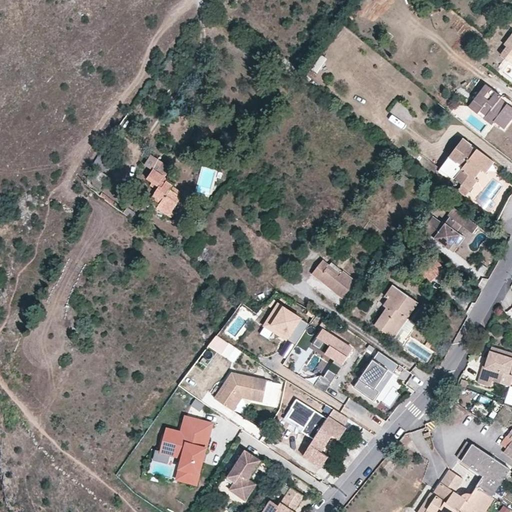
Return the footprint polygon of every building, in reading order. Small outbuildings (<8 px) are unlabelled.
[(511,62),(511,61),(511,34),(504,45),(507,47),(501,55),(511,62)] [(312,68),(318,71),(327,57),(321,53),(312,68)] [(511,107),(507,104),(500,113),(494,107),(500,98),(502,96),(485,85),(474,100),(483,107),(480,111),(486,116),(483,119),(492,125),(494,121),(504,129),(511,118),(511,107)] [(494,107),(500,113),(507,104),(508,104),(500,98),(494,107)] [(474,100),(469,107),(477,113),(480,111),(483,107),(474,100)] [(405,130),(417,117),(400,102),(388,115),(405,130)] [(457,163),(458,162),(463,166),(462,169),(464,171),(457,180),(462,184),(469,190),(477,179),(475,178),(481,169),(480,168),(488,157),(477,149),(476,150),(471,146),(471,144),(463,138),(449,157),(457,163)] [(98,169),(103,172),(111,160),(110,151),(104,147),(92,165),(98,169)] [(172,210),(181,196),(170,189),(173,185),(164,178),(171,167),(151,153),(145,163),(154,169),(147,178),(158,186),(150,198),(153,200),(159,204),(157,208),(171,217),(173,212),(172,210)] [(457,163),(449,157),(439,169),(452,180),(454,178),(462,169),(463,166),(458,162),(457,163)] [(494,162),(488,157),(480,168),(481,169),(486,173),(494,162)] [(90,183),(99,190),(109,175),(103,172),(98,169),(90,183)] [(464,171),(462,169),(454,178),(457,180),(464,171)] [(402,174),(396,181),(407,190),(413,182),(402,174)] [(464,197),(469,190),(462,184),(456,191),(464,197)] [(150,198),(146,205),(155,211),(157,208),(159,204),(153,200),(150,198)] [(127,208),(124,213),(131,219),(135,213),(127,208)] [(454,208),(449,215),(451,218),(445,226),(434,217),(423,230),(453,253),(458,246),(454,243),(461,235),(457,232),(462,226),(473,234),(478,227),(454,208)] [(465,238),(461,235),(454,243),(458,246),(465,238)] [(445,268),(436,259),(427,266),(421,260),(416,265),(430,281),(438,275),(445,268)] [(322,260),(312,274),(343,298),(355,281),(331,263),(329,265),(322,260)] [(375,325),(390,335),(404,314),(408,317),(418,302),(392,285),(385,296),(388,298),(384,306),(386,308),(375,325)] [(265,325),(296,345),(309,324),(279,304),(265,325)] [(408,317),(404,314),(390,335),(394,338),(403,326),(410,331),(415,322),(408,317)] [(323,330),(313,345),(320,350),(325,343),(330,346),(325,353),(335,360),(332,363),(340,369),(353,350),(323,330)] [(216,333),(208,346),(234,363),(242,350),(216,333)] [(492,351),(489,359),(486,367),(484,367),(479,383),(492,387),(494,381),(511,386),(511,381),(511,375),(510,375),(511,368),(511,353),(504,350),(502,354),(492,351)] [(399,365),(379,351),(353,387),(373,401),(379,392),(375,389),(388,370),(393,374),(399,365)] [(328,387),(336,375),(328,369),(323,377),(325,378),(322,382),(328,387)] [(236,389),(243,390),(242,396),(263,401),(268,380),(232,371),(215,396),(225,404),(236,389)] [(324,393),(328,387),(322,382),(325,378),(323,377),(320,375),(313,386),(324,393)] [(466,383),(459,379),(455,385),(463,388),(466,383)] [(243,390),(236,389),(225,404),(233,409),(242,396),(243,390)] [(326,406),(321,413),(328,418),(344,428),(348,421),(333,411),(330,416),(325,413),(328,408),(326,406)] [(333,411),(328,408),(325,413),(330,416),(333,411)] [(196,483),(213,425),(187,417),(182,433),(166,429),(160,451),(171,454),(183,457),(177,478),(196,483)] [(328,418),(303,456),(323,469),(330,457),(323,453),(333,436),(340,440),(346,430),(344,428),(328,418)] [(508,449),(511,443),(511,440),(508,437),(502,444),(508,449)] [(463,461),(473,445),(468,442),(457,457),(463,461)] [(492,497),(509,470),(473,445),(463,461),(485,476),(478,487),(492,497)] [(168,463),(171,454),(160,451),(156,450),(153,459),(168,463)] [(227,477),(235,482),(229,489),(245,500),(256,484),(248,479),(261,460),(245,450),(227,477)] [(463,496),(462,497),(454,492),(463,479),(450,471),(434,494),(437,497),(426,511),(481,511),(492,497),(478,487),(473,495),(468,495),(465,495),(463,496)] [(304,498),(292,489),(279,507),(276,511),(290,511),(292,508),(296,510),(304,498)] [(434,494),(431,493),(417,511),(426,511),(437,497),(434,494)] [(486,511),(495,499),(492,497),(481,511),(486,511)] [(276,511),(279,507),(271,501),(263,511),(276,511)]
